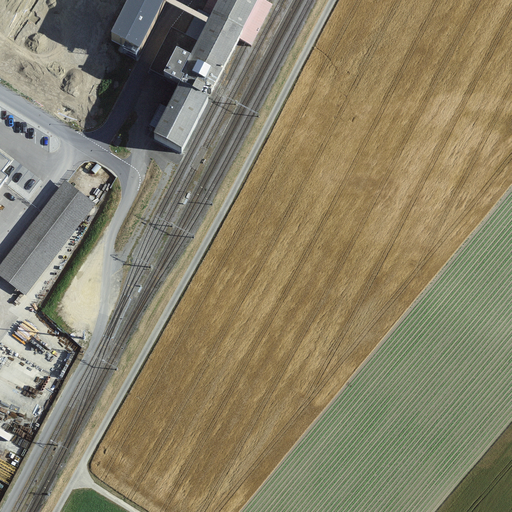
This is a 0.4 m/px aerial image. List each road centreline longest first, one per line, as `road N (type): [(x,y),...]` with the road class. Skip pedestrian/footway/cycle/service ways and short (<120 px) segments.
road 1 (track): [(4,511),(96,341),(109,245),(135,177),(134,87)]
road 2 (unclassified): [(181,0),(105,135),(82,140),(0,92)]
